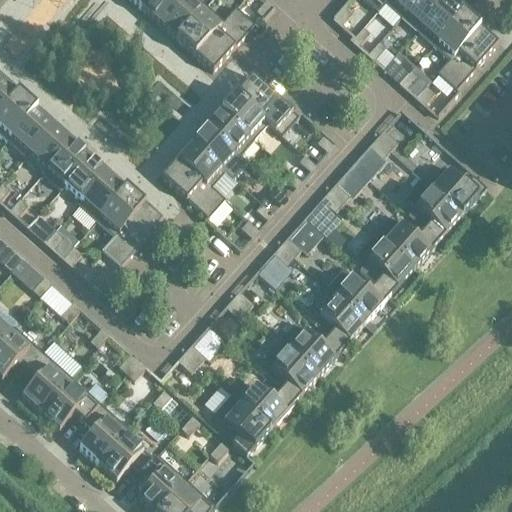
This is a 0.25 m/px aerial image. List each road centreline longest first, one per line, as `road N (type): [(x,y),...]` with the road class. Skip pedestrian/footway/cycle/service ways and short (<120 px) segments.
road 1 (residential): [(305,19),(389,103),(153,364),(0,227)]
road 2 (residential): [(0,420),(101,511)]
